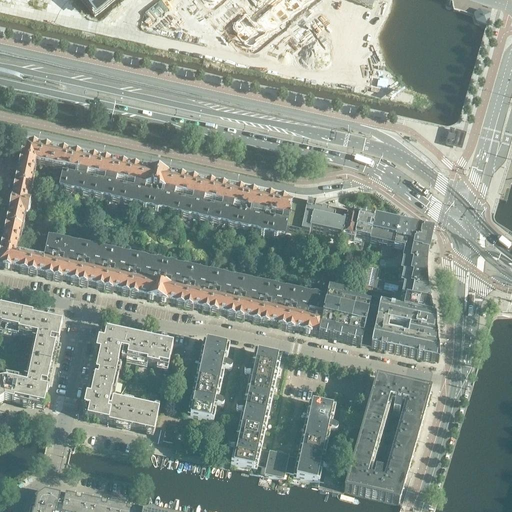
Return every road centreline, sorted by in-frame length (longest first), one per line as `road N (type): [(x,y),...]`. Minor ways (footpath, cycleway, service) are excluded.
road 1 (tertiary): [(426,172),(393,142),(352,125),(0,48)]
road 2 (tertiary): [(0,126),(296,190),(398,182)]
road 3 (residential): [(457,384),(85,310)]
road 4 (trunk): [(366,144),(0,62)]
road 5 (trunk): [(0,85),(361,163)]
road 6 (primary): [(419,511),(457,384)]
